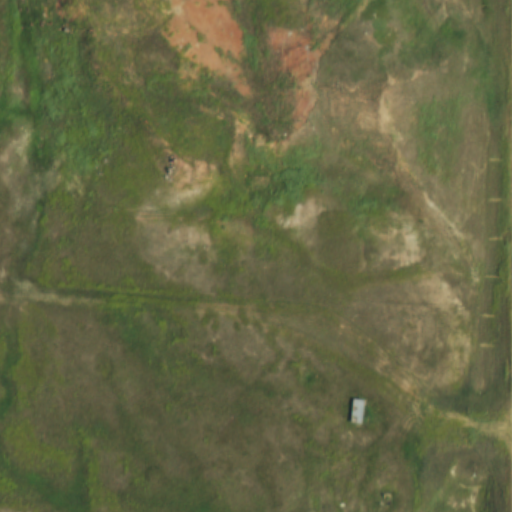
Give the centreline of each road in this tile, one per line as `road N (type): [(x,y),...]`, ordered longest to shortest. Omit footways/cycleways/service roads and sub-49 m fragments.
road 1 (track): [(478,437),(431,408),(377,351),(334,326),(285,312),(0,296)]
road 2 (tertiary): [(447,511),(511,340)]
